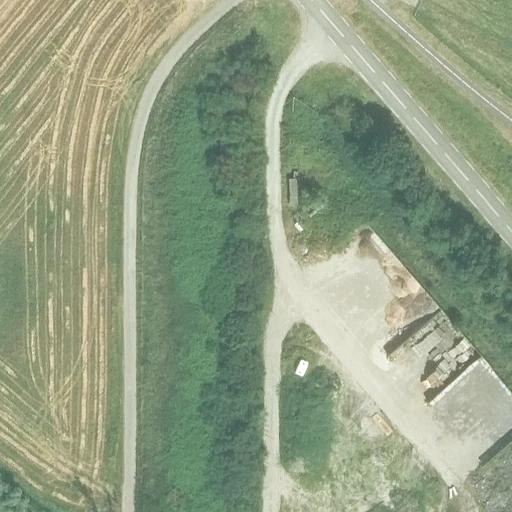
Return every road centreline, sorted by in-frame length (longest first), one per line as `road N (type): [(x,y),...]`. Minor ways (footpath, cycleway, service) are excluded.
road 1 (unclassified): [(128,511),(135,135),(175,51),(230,0)]
road 2 (secondary): [(511,232),(309,0)]
